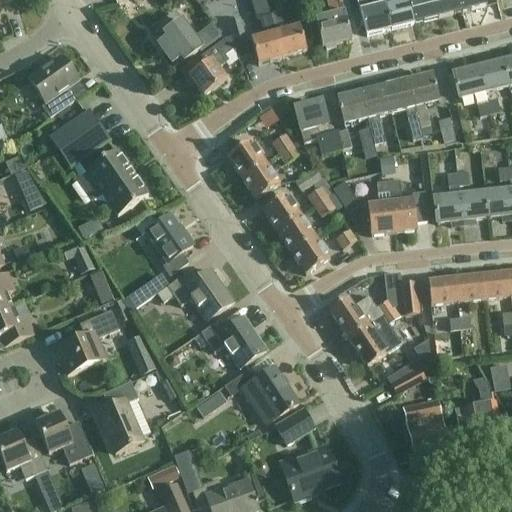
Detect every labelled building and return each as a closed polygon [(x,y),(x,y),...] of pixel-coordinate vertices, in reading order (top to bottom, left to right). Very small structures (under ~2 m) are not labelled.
[(329,17),(314,21),(316,28),(322,51),(351,44),(341,7),(339,7),(336,0),(334,0),(326,2),(328,10),(329,17)] [(371,0),(372,3),(358,6),(358,9),(360,14),(366,39),(391,33),(385,8),(384,3),(383,0),(371,0)] [(391,33),(415,27),(408,2),(407,0),(397,0),(399,4),(385,8),(391,33)] [(415,27),(438,21),(432,0),(407,0),(408,2),(415,27)] [(432,0),(438,21),(462,15),(457,0),(432,0)] [(457,0),(462,15),(486,9),(483,0),(457,0)] [(278,15),(269,18),(282,62),(306,55),(298,29),(284,33),(282,28),(278,15)] [(173,17),(160,26),(167,34),(163,37),(166,41),(161,45),(166,53),(163,55),(171,67),(181,60),(184,65),(199,54),(200,55),(220,41),(211,28),(191,42),(173,17)] [(259,21),(264,39),(250,43),(257,69),(282,62),(269,18),(259,21)] [(234,51),(237,62),(249,59),(238,21),(226,25),(231,40),(234,51)] [(222,43),(180,75),(186,83),(189,81),(203,100),(225,83),(217,72),(227,65),(223,59),(234,51),(231,40),(222,43)] [(78,84),(76,81),(61,60),(28,83),(29,84),(45,107),(42,110),(50,121),(76,103),(68,91),(78,84)] [(511,63),(502,66),(508,90),(511,89),(511,63)] [(483,96),(508,90),(502,66),(477,72),(483,96)] [(477,72),(452,79),(458,103),(473,99),(478,119),(488,117),(485,103),(483,96),(477,72)] [(22,74),(12,81),(19,91),(29,84),(28,83),(22,74)] [(439,106),(433,81),(432,79),(408,85),(414,112),(419,130),(430,127),(426,109),(439,106)] [(419,130),(414,112),(408,85),(385,90),(392,117),(405,114),(411,143),(422,141),(421,137),(419,130)] [(379,120),(392,117),(385,90),(360,96),(367,123),(369,130),(374,150),(385,147),(379,120)] [(342,129),(367,123),(360,96),(336,102),(342,129)] [(488,117),(499,114),(495,101),(485,103),(488,117)] [(341,154),(341,153),(336,134),(329,136),(321,106),(293,114),(302,148),(317,144),(321,159),(341,154)] [(71,171),(110,144),(89,114),(50,142),(71,171)] [(271,116),(262,121),(266,128),(275,122),(271,116)] [(443,145),(454,142),(449,121),(438,123),(443,145)] [(430,127),(419,130),(421,137),(432,135),(430,127)] [(374,150),(369,130),(360,132),(366,158),(376,155),(374,150)] [(345,132),(336,134),(341,153),(350,151),(345,132)] [(284,137),(271,146),(278,157),(291,148),(284,137)] [(226,160),(241,182),(265,166),(250,144),(226,160)] [(296,145),(291,148),(298,159),(303,155),(296,145)] [(419,146),(401,146),(401,170),(419,170),(419,146)] [(291,148),(278,157),(285,168),(298,159),(291,148)] [(117,220),(148,199),(117,154),(86,175),(117,220)] [(390,161),(379,162),(381,177),(392,176),(390,161)] [(265,166),(241,182),(255,204),(279,188),(265,166)] [(316,194),(307,200),(314,210),(328,201),(327,200),(333,196),(315,170),(294,183),(301,194),(311,187),(316,194)] [(508,170),(497,171),(499,185),(509,184),(508,170)] [(24,175),(14,179),(19,190),(31,185),(24,175)] [(468,175),(457,176),(459,190),(469,189),(468,175)] [(459,190),(457,176),(447,177),(449,201),(450,201),(433,203),(436,228),(450,227),(450,231),(463,230),(460,200),(459,190)] [(398,184),(387,185),(390,206),(394,238),(416,235),(415,227),(426,226),(423,197),(411,198),(412,204),(401,205),(398,184)] [(370,240),(394,238),(387,185),(377,186),(380,208),(366,209),(370,240)] [(348,217),(359,209),(344,186),(332,194),(348,217)] [(500,196),(485,197),(488,222),(501,221),(501,226),(511,224),(511,209),(510,194),(500,196)] [(470,199),(460,200),(463,230),(475,229),(474,224),(488,222),(485,197),(470,199)] [(262,214),(276,236),(301,220),(286,198),(262,214)] [(328,201),(314,210),(321,221),(335,212),(328,201)] [(180,257),(192,248),(182,234),(181,234),(170,219),(146,236),(167,266),(163,269),(170,278),(187,266),(180,257)] [(276,236),(290,257),(315,241),(301,220),(276,236)] [(93,238),(88,226),(77,230),(83,242),(93,238)] [(356,245),(348,234),(335,243),(343,254),(356,245)] [(315,241),(290,257),(305,279),(329,263),(315,241)] [(92,245),(90,249),(93,253),(95,257),(100,259),(104,256),(105,252),(102,248),(100,244),(96,242),(92,245)] [(24,248),(14,252),(19,263),(29,258),(24,248)] [(207,324),(233,306),(210,273),(194,284),(188,275),(167,290),(181,309),(191,301),(207,324)] [(101,274),(89,279),(101,306),(112,301),(101,274)] [(0,315),(12,310),(6,297),(15,293),(7,275),(0,277),(0,315)] [(362,289),(382,287),(381,275),(361,278),(362,289)] [(160,277),(144,288),(150,298),(167,287),(160,277)] [(484,304),(510,301),(508,277),(481,280),(484,304)] [(458,307),(484,304),(481,280),(455,283),(458,307)] [(458,307),(455,283),(427,286),(430,310),(458,307)] [(393,312),(393,313),(399,322),(419,319),(415,287),(400,289),(402,306),(393,312)] [(173,298),(167,290),(156,297),(162,306),(173,298)] [(128,299),(121,303),(128,313),(134,309),(128,299)] [(347,301),(328,314),(347,342),(381,321),(375,312),(368,301),(356,309),(353,311),(347,301)] [(388,303),(375,312),(381,321),(393,313),(393,312),(388,303)] [(17,323),(12,310),(0,315),(0,339),(0,340),(5,351),(34,338),(26,319),(17,323)] [(366,371),(385,358),(401,347),(388,328),(399,322),(393,313),(381,321),(347,342),(366,371)] [(97,343),(119,333),(111,314),(79,327),(84,338),(59,349),(68,371),(63,373),(66,380),(106,363),(97,343)] [(504,326),(511,325),(511,314),(502,316),(504,326)] [(239,371),(266,353),(243,320),(227,332),(220,322),(200,336),(214,356),(224,349),(239,371)] [(460,333),(470,332),(469,321),(459,322),(460,333)] [(460,333),(459,322),(449,323),(451,334),(460,333)] [(511,325),(504,326),(503,326),(504,339),(511,338),(511,325)] [(141,339),(126,346),(131,356),(145,350),(141,339)] [(168,360),(168,364),(169,367),(172,368),(176,368),(178,365),(178,362),(177,359),(174,358),(171,358),(168,360)] [(418,362),(387,382),(390,388),(392,387),(403,380),(419,372),(422,370),(424,370),(418,362)] [(266,428),(298,406),(274,370),(258,380),(252,371),(224,389),(231,399),(242,391),(266,428)] [(425,383),(419,372),(403,380),(392,387),(398,398),(425,383)] [(155,376),(136,384),(140,392),(159,383),(155,376)] [(167,381),(160,385),(170,402),(177,399),(167,381)] [(459,433),(467,432),(469,443),(501,437),(500,432),(508,430),(506,421),(498,422),(497,415),(496,415),(494,406),(493,406),(490,392),(484,382),(473,383),(479,394),(482,408),(455,412),(459,433)] [(127,407),(138,402),(131,385),(103,397),(108,410),(97,415),(115,457),(143,445),(127,407)] [(413,455),(447,448),(436,402),(403,410),(413,455)] [(203,405),(196,410),(203,420),(210,415),(203,405)] [(287,448),(315,432),(303,411),(275,428),(287,448)] [(69,468),(92,458),(78,425),(65,430),(59,416),(35,426),(48,457),(62,451),(69,468)] [(25,483),(47,474),(33,441),(22,445),(17,434),(0,441),(0,460),(6,475),(20,469),(25,483)] [(243,447),(233,452),(236,458),(242,459),(247,456),(243,447)] [(311,495),(340,485),(328,450),(295,462),(297,468),(284,472),(295,504),(313,498),(311,495)] [(182,456),(173,459),(177,471),(187,467),(182,456)] [(260,462),(254,472),(265,478),(268,473),(266,465),(260,462)] [(93,468),(85,471),(91,484),(98,480),(93,468)] [(172,469),(158,475),(164,486),(177,480),(172,469)] [(258,511),(248,483),(222,492),(219,482),(191,491),(198,511),(199,511),(210,508),(211,511),(258,511)] [(185,511),(175,487),(160,494),(167,510),(162,511),(185,511)]
